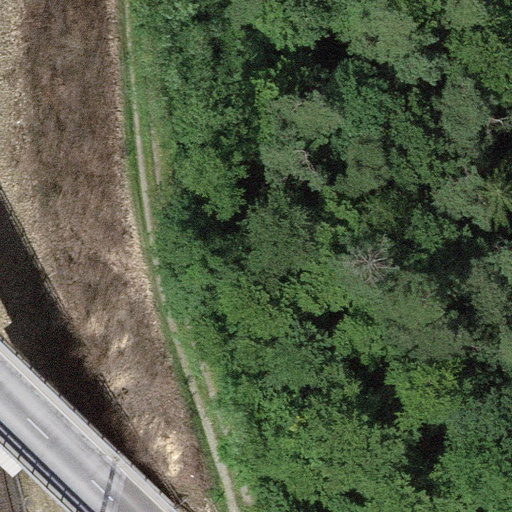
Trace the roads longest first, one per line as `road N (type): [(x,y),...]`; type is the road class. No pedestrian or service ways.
road 1 (track): [(165,0),(176,236),(224,375),(252,511)]
road 2 (primary): [(0,386),(131,511)]
